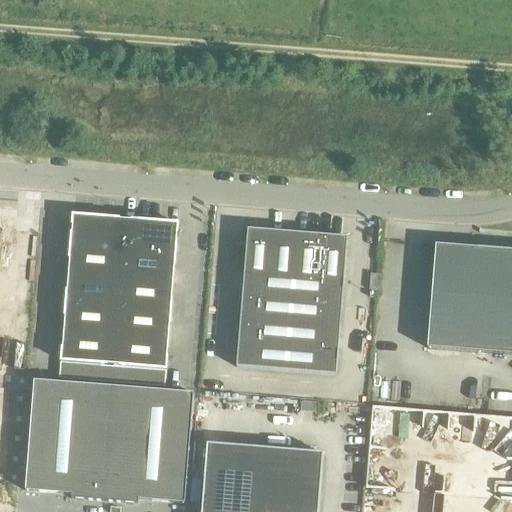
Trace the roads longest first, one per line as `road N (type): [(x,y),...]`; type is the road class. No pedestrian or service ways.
road 1 (unclassified): [(511,208),(459,213),(0,176)]
road 2 (track): [(0,31),(511,71)]
road 3 (unknown): [(231,195),(215,368),(224,380),(346,387),(370,206)]
road 4 (unknown): [(64,181),(45,381)]
road 5 (unknown): [(189,191),(176,391)]
